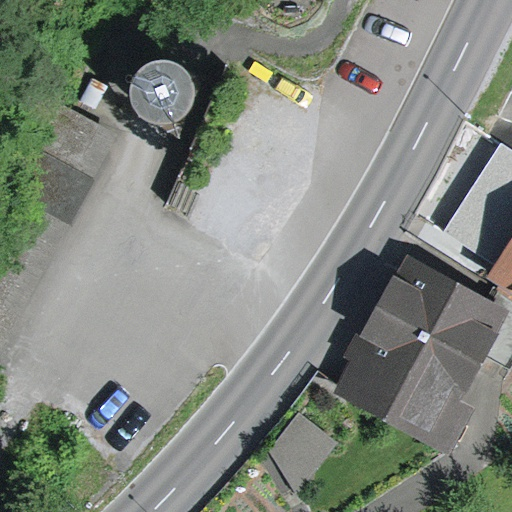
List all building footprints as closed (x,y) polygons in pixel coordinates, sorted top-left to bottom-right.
[(192,92),(194,82),(192,72),(188,63),(180,56),(171,51),(161,50),(152,51),(143,56),(135,63),(131,72),(129,82),(131,92),(135,101),(143,108),(152,112),(162,114),(172,112),(180,108),(188,101),(192,92)] [(0,365),(116,138),(54,107),(39,99),(0,175),(0,365)] [(511,203),(511,148),(490,134),(465,174),(511,203)] [(511,232),(485,276),(501,286),(511,292),(511,232)] [(389,269),(341,355),(349,359),(332,390),(448,453),(474,404),(460,397),(483,355),(501,366),(511,346),(511,292),(501,286),(494,299),(408,252),(396,273),(389,269)] [(267,455),(295,498),(337,441),(298,412),(267,455)]
